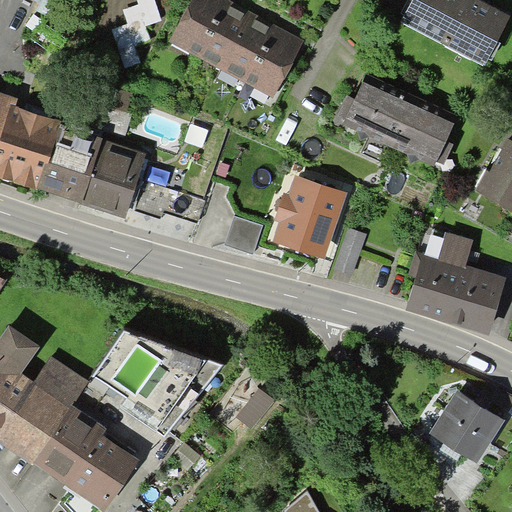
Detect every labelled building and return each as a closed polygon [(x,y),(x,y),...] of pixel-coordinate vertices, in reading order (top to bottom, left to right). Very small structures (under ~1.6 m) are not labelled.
[(53,0),(41,0),(37,9),(46,14),(53,0)] [(137,0),(139,4),(123,9),(128,23),(112,29),(125,67),(141,62),(136,45),(151,40),(146,25),(162,20),(155,0),(137,0)] [(197,57),(227,0),(191,0),(169,42),(197,57)] [(221,70),(252,12),(229,0),(227,0),(197,57),(221,70)] [(404,15),(412,0),(408,0),(401,13),(404,15)] [(401,22),(485,66),(489,58),(497,42),(511,16),(481,0),(412,0),(404,15),(401,22)] [(245,82),(276,25),(252,12),(221,70),(245,82)] [(276,25),(245,82),(273,97),(304,39),(276,25)] [(501,44),(497,42),(489,58),(493,60),(501,44)] [(435,166),(437,161),(447,141),(458,116),(368,73),(355,99),(346,119),(344,124),(435,166)] [(118,88),(112,108),(128,113),(135,92),(118,88)] [(18,99),(0,92),(0,177),(36,189),(37,188),(46,162),(50,163),(61,129),(59,128),(60,124),(61,121),(16,106),(18,99)] [(346,119),(355,99),(348,96),(338,115),(346,119)] [(93,127),(125,136),(132,114),(128,113),(112,108),(100,104),(93,127)] [(102,140),(103,138),(60,124),(59,128),(61,129),(50,163),(46,162),(37,188),(82,202),(102,140)] [(475,190),(511,210),(511,140),(508,138),(489,171),(486,170),(475,190)] [(146,153),(102,140),(82,202),(81,205),(125,218),(146,153)] [(454,144),(447,141),(437,161),(444,165),(454,144)] [(348,192),(295,174),(289,193),(284,192),(274,221),(280,222),(273,242),(325,259),(348,192)] [(263,226),(235,216),(225,244),(253,254),(263,226)] [(349,227),(335,269),(353,275),(367,233),(349,227)] [(406,310),(490,335),(507,277),(466,265),(474,240),(446,232),(438,259),(423,254),(406,310)] [(0,435),(0,442),(31,464),(33,462),(72,405),(74,406),(89,383),(51,356),(34,381),(22,373),(40,346),(9,325),(0,338),(0,435)] [(165,436),(221,365),(125,330),(93,375),(127,397),(121,406),(165,436)] [(275,400),(259,388),(237,417),(252,429),(275,400)] [(429,433),(477,463),(504,420),(456,390),(429,433)] [(108,429),(74,406),(72,405),(33,462),(105,511),(140,460),(104,435),(108,429)] [(200,457),(184,443),(172,457),(188,471),(200,457)] [(285,511),(319,511),(309,490),(285,511)]
